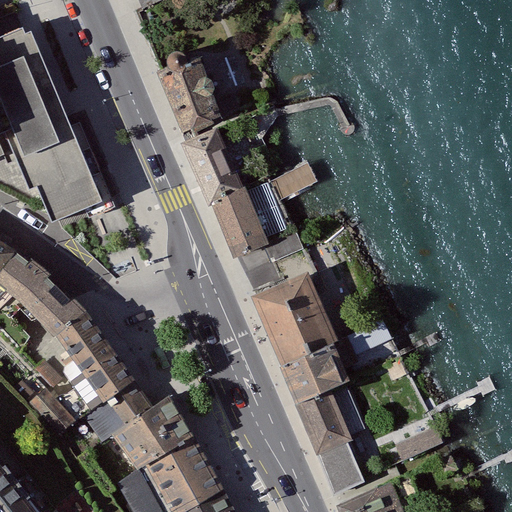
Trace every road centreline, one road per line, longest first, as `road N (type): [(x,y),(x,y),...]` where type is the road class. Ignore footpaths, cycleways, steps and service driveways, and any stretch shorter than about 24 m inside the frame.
road 1 (primary): [(205,286),(92,0)]
road 2 (primary): [(310,511),(205,286)]
road 3 (residential): [(205,286),(156,300),(113,299),(0,213)]
